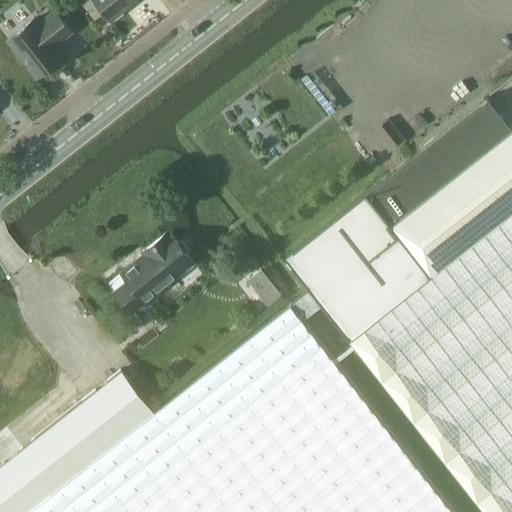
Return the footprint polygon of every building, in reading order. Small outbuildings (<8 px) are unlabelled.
[(95,0),(110,20),(132,3),(131,1),(132,0),(95,0)] [(7,38),(36,76),(63,55),(53,42),(59,38),(60,39),(71,31),(55,10),(38,23),(33,18),(7,38)] [(390,224),(511,128),(487,96),(365,193),(390,224)] [(511,511),(511,127),(511,128),(390,224),(365,193),(284,256),(485,511),(511,511)] [(170,231),(167,232),(165,230),(142,249),(144,251),(121,269),(128,277),(114,288),(130,308),(151,291),(153,293),(166,282),(165,280),(192,259),(170,231)] [(50,488),(19,511),(454,511),(288,301),(152,408),(119,367),(95,386),(18,447),(50,488)]
